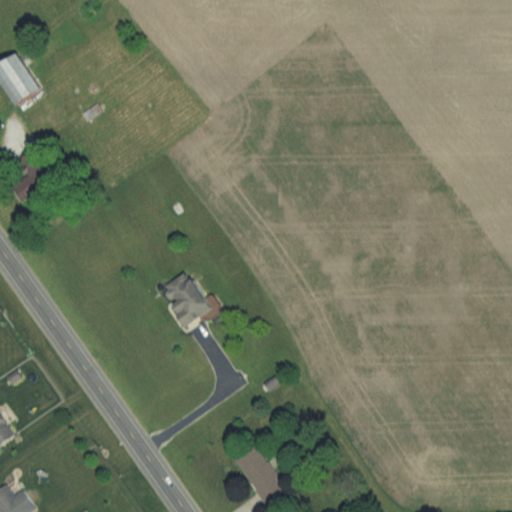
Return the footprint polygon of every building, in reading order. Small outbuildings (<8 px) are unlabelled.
[(15,82),(20,104),(42,100),(37,78),(15,82)] [(201,280),(194,283),(192,280),(187,282),(186,279),(171,287),(192,326),(218,312),(201,280)] [(0,447),(17,439),(0,402),(0,447)] [(278,481),(282,478),(264,454),(244,468),(271,505),(288,493),(278,481)] [(36,511),(40,510),(29,489),(18,495),(12,484),(0,490),(0,506),(3,511),(36,511)]
